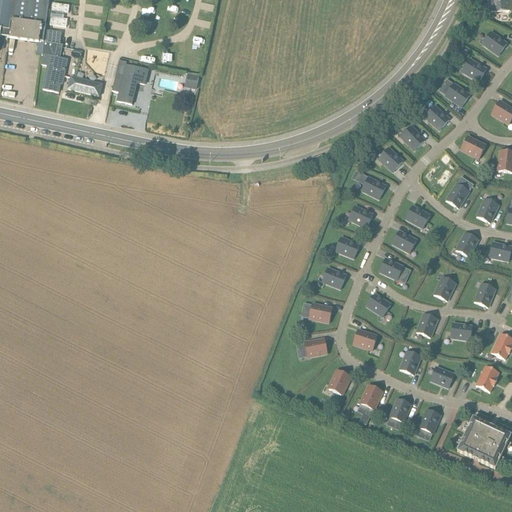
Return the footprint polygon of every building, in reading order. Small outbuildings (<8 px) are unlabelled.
[(8,2),(2,38),(43,43),(48,0),(13,0),(13,3),(8,2)] [(491,0),(492,5),(487,6),(487,14),(509,12),(508,0),(491,0)] [(69,7),(52,5),(51,12),(68,15),(69,7)] [(67,21),(51,18),(49,26),(66,28),(67,21)] [(48,32),(46,44),(60,46),(62,34),(48,32)] [(491,34),(482,46),(498,57),(507,45),(491,34)] [(63,81),(67,62),(43,57),(41,66),(47,67),(43,91),(58,94),(61,80),(63,81)] [(479,84),(486,71),(469,61),(462,74),(479,84)] [(119,93),(116,102),(127,105),(131,83),(143,85),(146,72),(125,67),(126,63),(119,62),(115,76),(112,92),(119,93)] [(187,75),(184,89),(196,91),(199,78),(187,75)] [(71,79),(68,90),(99,98),(102,86),(71,79)] [(445,98),(452,103),(461,109),(470,97),(454,85),(445,98)] [(511,120),(511,111),(508,109),(499,104),(491,116),(509,126),(511,120)] [(439,132),(449,121),(435,108),(425,119),(439,132)] [(414,153),(425,142),(411,128),(400,139),(414,153)] [(479,161),(485,148),(467,139),(461,152),(479,161)] [(378,161),(393,174),(403,163),(388,150),(378,161)] [(511,174),(511,154),(500,153),(498,173),(511,174)] [(379,201),(386,188),(368,179),(361,192),(379,201)] [(446,202),(458,210),(469,194),(456,186),(446,202)] [(476,218),(490,225),(498,207),(485,201),(476,218)] [(366,230),(372,216),(355,208),(348,222),(366,230)] [(423,230),(430,217),(413,208),(405,221),(423,230)] [(417,242),(407,237),(399,233),(392,246),(409,255),(417,242)] [(469,259),(478,242),(465,235),(456,252),(469,259)] [(353,261),(359,247),(341,239),(335,253),(353,261)] [(489,259),(508,263),(511,249),(492,244),(489,259)] [(403,269),(385,260),(379,274),(397,282),(403,269)] [(346,277),(344,277),(328,270),(322,284),(340,291),(346,277)] [(434,297),(447,303),(456,286),(442,279),(434,297)] [(488,309),(494,294),(495,291),(481,286),(474,304),(488,309)] [(383,319),(391,306),(374,296),(366,308),(383,319)] [(329,325),(332,311),(312,307),(309,321),(329,325)] [(430,340),(437,321),(423,316),(416,334),(430,340)] [(450,340),(470,343),(472,328),(452,325),(450,340)] [(377,339),(357,332),(353,346),(373,352),(377,339)] [(511,349),(511,347),(511,341),(500,336),(491,355),(505,362),(508,356),(509,356),(511,349)] [(327,355),(324,341),(304,345),(307,359),(327,355)] [(413,377),(416,370),(421,359),(407,353),(400,372),(413,377)] [(485,368),(477,386),(476,388),(490,394),(493,388),(494,389),(497,382),(496,381),(499,375),(485,368)] [(436,369),(430,383),(448,390),(454,376),(436,369)] [(341,398),(350,379),(337,373),(328,392),(341,398)] [(373,412),(382,394),(369,387),(360,406),(373,412)] [(403,425),(411,407),(397,401),(389,419),(403,425)] [(433,436),(437,425),(440,418),(426,412),(419,430),(433,436)] [(490,427),(489,427),(473,419),(457,453),(495,470),(511,437),(494,429),(495,427),(490,426),(490,427)]
